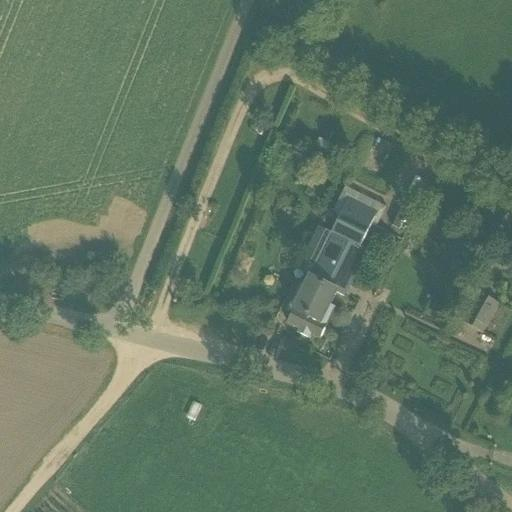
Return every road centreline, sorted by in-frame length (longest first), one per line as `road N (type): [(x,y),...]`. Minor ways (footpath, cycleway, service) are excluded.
road 1 (tertiary): [(511,511),(360,404),(115,334)]
road 2 (unclassified): [(115,334),(249,0)]
road 3 (track): [(149,342),(130,378),(11,511)]
